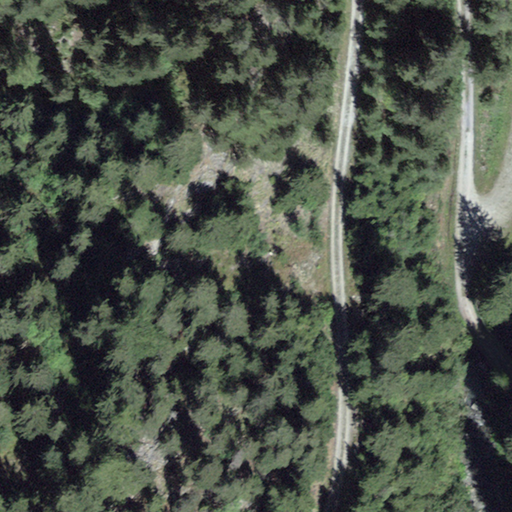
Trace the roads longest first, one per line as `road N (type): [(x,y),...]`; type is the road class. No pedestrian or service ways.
road 1 (track): [(363,0),(339,241),(348,409),(333,511)]
road 2 (track): [(511,195),(481,233),(463,190),(464,0)]
road 3 (unclassified): [(511,367),(486,346),(470,311),(467,283),(481,233)]
